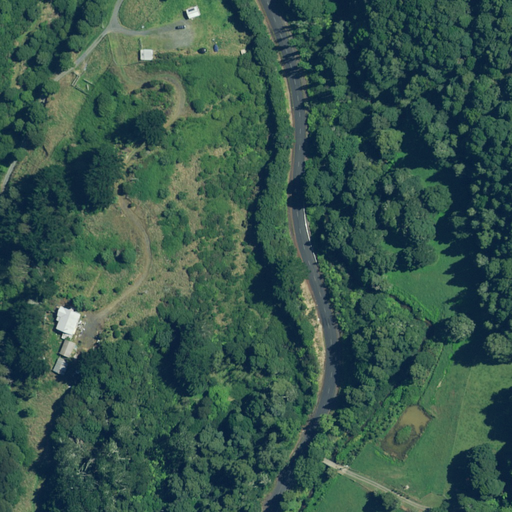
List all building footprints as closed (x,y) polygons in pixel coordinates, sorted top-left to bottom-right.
[(203,15),(199,6),(185,11),(186,13),(189,12),(191,19),(203,15)] [(152,50),(142,50),(142,60),(152,59),(152,50)] [(73,334),(74,335),(83,314),(64,306),(58,320),(62,321),(59,328),(65,331),(63,338),(67,340),(61,353),(70,357),(76,344),(70,341),(73,334)] [(70,362),(60,358),(54,371),(65,375),(70,362)] [(429,492),(421,489),(418,498),(426,500),(429,492)]
